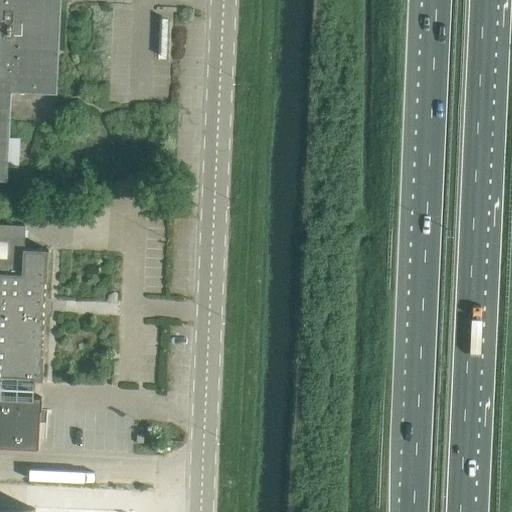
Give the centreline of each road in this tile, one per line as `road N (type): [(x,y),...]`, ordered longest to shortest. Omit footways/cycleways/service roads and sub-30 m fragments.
road 1 (motorway): [(463,511),(486,0)]
road 2 (motorway): [(436,0),(413,511)]
road 3 (unclassified): [(200,511),(223,0)]
road 4 (unknown): [(202,474),(0,471)]
